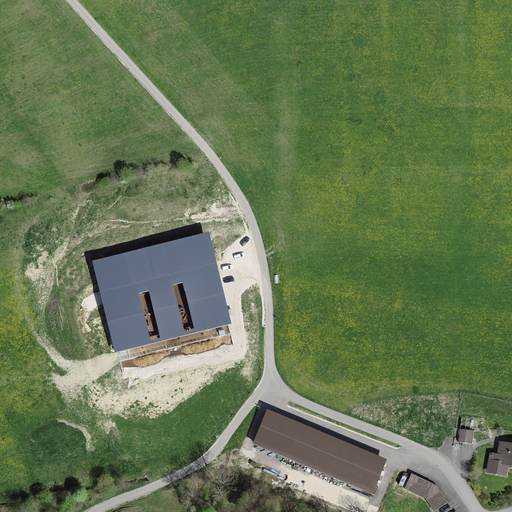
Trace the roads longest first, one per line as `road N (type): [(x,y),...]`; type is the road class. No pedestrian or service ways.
road 1 (unclassified): [(69,0),(205,150),(244,205),(269,301),(271,384)]
road 2 (residential): [(476,511),(443,460),(271,384)]
road 3 (residential): [(97,511),(204,460),(271,384)]
